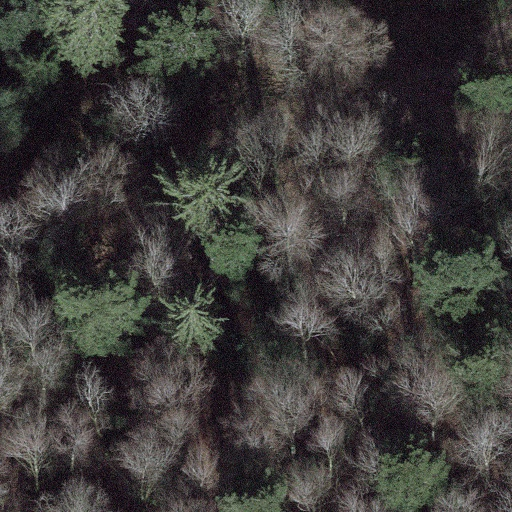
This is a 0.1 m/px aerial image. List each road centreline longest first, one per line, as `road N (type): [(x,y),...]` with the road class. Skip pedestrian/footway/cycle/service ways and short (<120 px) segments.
road 1 (track): [(0,235),(455,68)]
road 2 (track): [(131,0),(455,68)]
